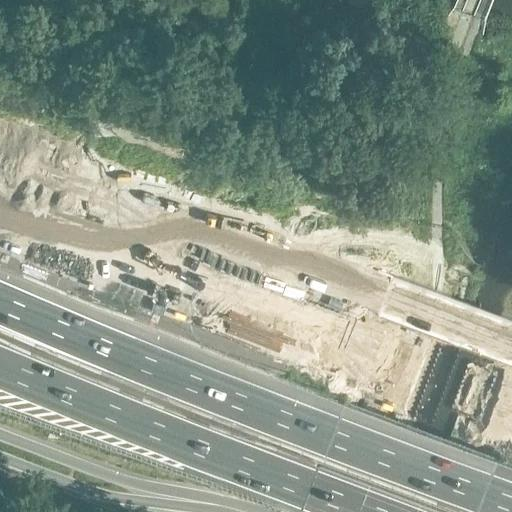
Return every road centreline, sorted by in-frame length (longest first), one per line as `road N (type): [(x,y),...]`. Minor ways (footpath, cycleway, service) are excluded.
road 1 (motorway): [(511,500),(0,304)]
road 2 (unknown): [(459,19),(434,83),(420,172),(426,309),(419,344),(358,511)]
road 3 (motorway): [(0,370),(360,511)]
road 4 (motorway): [(511,398),(253,298)]
road 5 (motorway): [(253,298),(0,202)]
road 6 (motorway): [(511,351),(253,298)]
road 7 (tertiary): [(242,511),(120,489),(0,447)]
